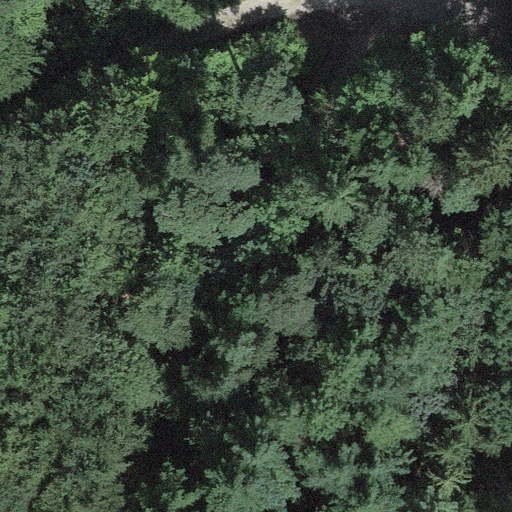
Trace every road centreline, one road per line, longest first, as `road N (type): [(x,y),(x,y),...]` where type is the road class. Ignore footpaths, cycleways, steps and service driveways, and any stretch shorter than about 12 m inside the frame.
road 1 (track): [(111,511),(258,176),(360,0)]
road 2 (track): [(0,127),(207,29),(346,0)]
road 3 (track): [(511,223),(387,511)]
